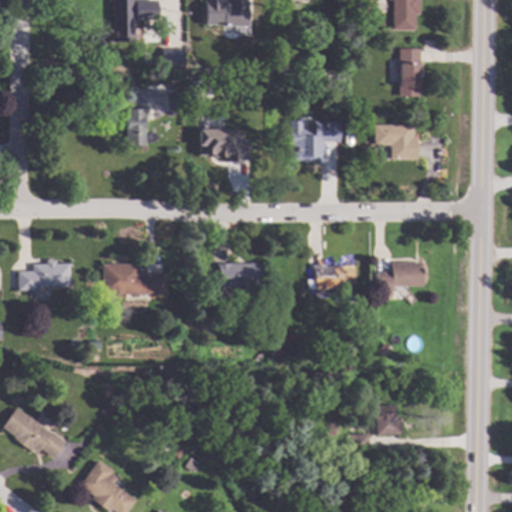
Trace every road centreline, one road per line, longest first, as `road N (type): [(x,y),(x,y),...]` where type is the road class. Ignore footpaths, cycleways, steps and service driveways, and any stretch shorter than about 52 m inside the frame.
road 1 (secondary): [(476,0),(470,511)]
road 2 (residential): [(475,211),(0,209)]
road 3 (residential): [(20,0),(17,209)]
